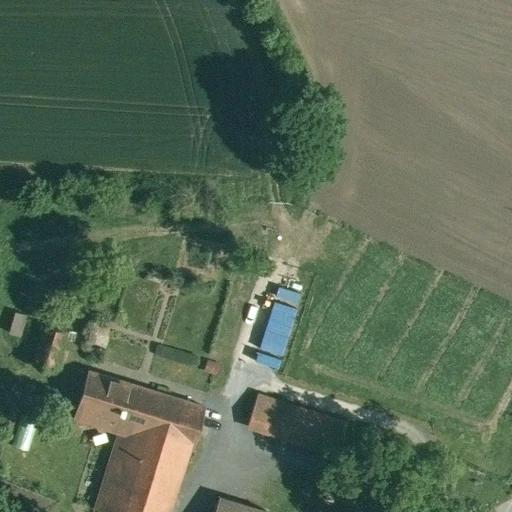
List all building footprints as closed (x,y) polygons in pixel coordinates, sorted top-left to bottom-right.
[(10,311),(6,332),(21,335),(25,314),(10,311)] [(67,331),(37,321),(23,360),(53,371),(67,331)] [(164,394),(89,371),(74,418),(119,432),(149,442),(152,432),(164,394)] [(66,393),(52,389),(47,406),(60,410),(66,393)] [(204,407),(164,394),(152,432),(189,444),(192,445),(204,407)] [(297,408),(257,395),(250,418),(289,431),(297,408)] [(346,424),(297,408),(289,431),(339,447),(346,424)] [(152,432),(149,442),(119,432),(112,455),(91,448),(75,503),(105,511),(168,511),(189,444),(152,432)] [(265,511),(266,511),(218,496),(213,511),(265,511)]
